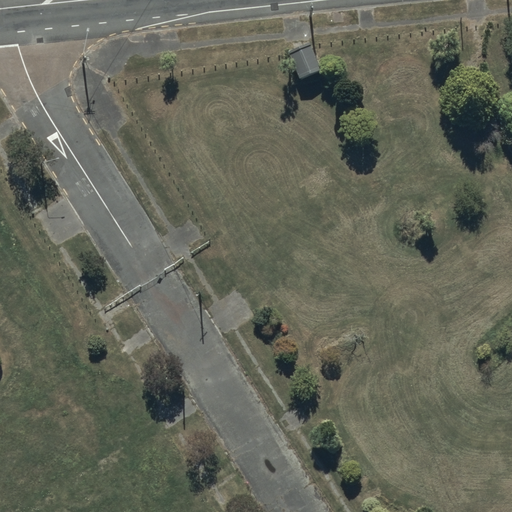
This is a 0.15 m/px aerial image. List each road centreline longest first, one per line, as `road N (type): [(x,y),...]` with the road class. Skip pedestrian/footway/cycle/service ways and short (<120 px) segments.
road 1 (residential): [(12,1),(17,45),(42,106),(152,279)]
road 2 (track): [(152,279),(298,511)]
